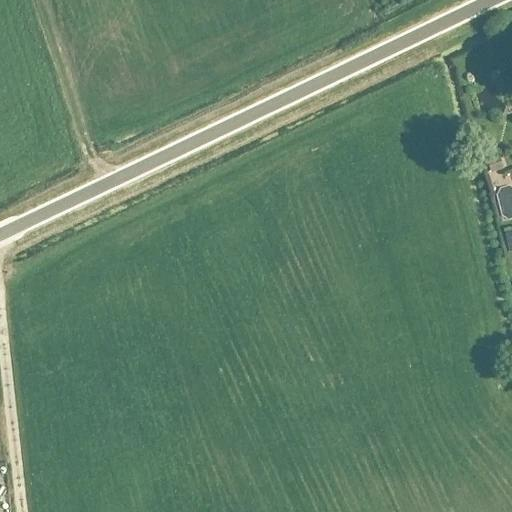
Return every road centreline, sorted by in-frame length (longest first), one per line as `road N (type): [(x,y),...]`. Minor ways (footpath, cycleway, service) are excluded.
road 1 (unclassified): [(0,233),(492,0)]
road 2 (track): [(21,511),(0,323)]
